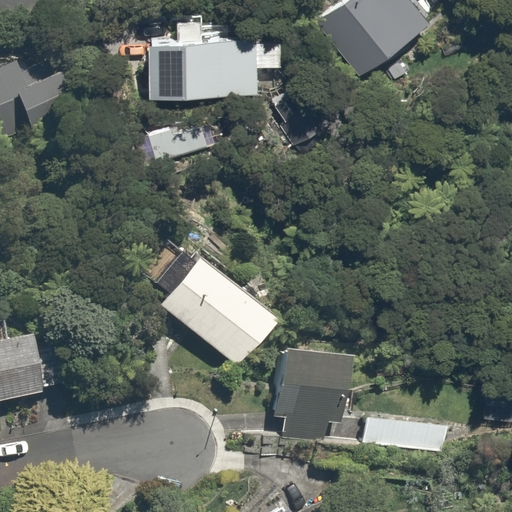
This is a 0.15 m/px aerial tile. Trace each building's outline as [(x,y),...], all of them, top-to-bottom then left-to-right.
[(360,75),(429,22),(411,0),(343,0),(318,19),(360,75)] [(169,13),(169,23),(138,23),(138,87),(250,88),(250,59),(278,59),(278,29),(250,29),(250,23),(204,23),(204,14),(169,13)] [(0,131),(44,115),(32,84),(64,72),(50,34),(0,52),(0,131)] [(151,223),(125,257),(157,282),(146,297),(223,355),(260,306),(151,223)] [(0,392),(38,386),(27,317),(0,321),(0,392)] [(269,333),(264,407),(275,408),(273,429),(330,433),(338,339),(269,333)] [(444,420),(359,411),(356,439),(441,448),(444,420)] [(239,511),(282,511),(266,491),(239,511)]
